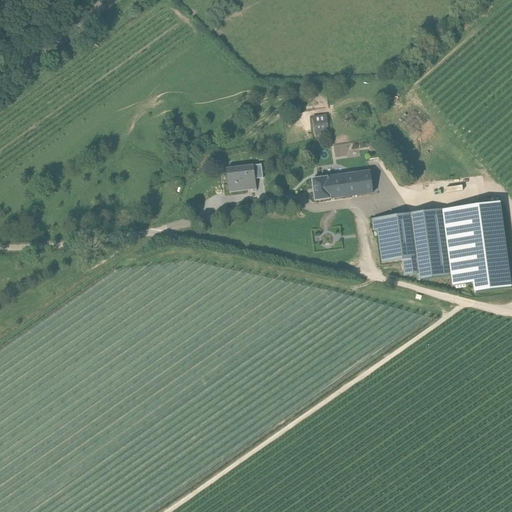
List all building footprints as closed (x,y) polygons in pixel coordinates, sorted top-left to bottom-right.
[(312,116),(314,132),(328,130),(326,115),(312,116)] [(378,148),(374,142),(369,145),(372,151),(378,148)] [(257,191),(253,166),(226,169),(229,193),(256,189),(256,191),(257,191)] [(372,193),(369,172),(312,179),(315,201),(372,193)] [(474,294),(511,289),(500,203),(445,210),(445,209),(372,218),(373,231),(377,230),(382,263),(402,261),(404,276),(417,274),(418,281),(453,276),(454,287),(473,285),(474,294)]
